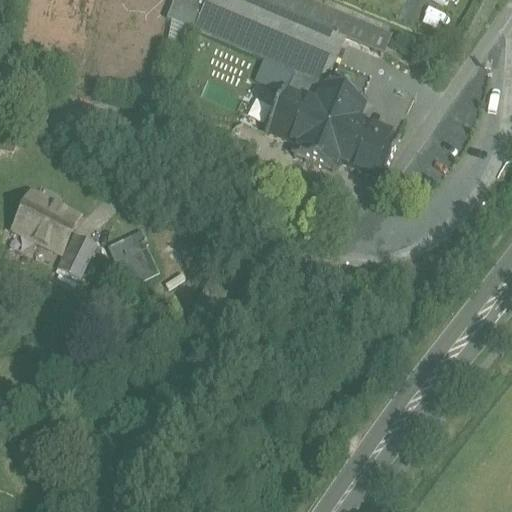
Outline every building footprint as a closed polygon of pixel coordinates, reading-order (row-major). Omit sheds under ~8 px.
[(172,0),(170,6),(172,10),(167,24),(195,35),(209,0),(172,0)] [(258,8),(238,0),(209,0),(195,35),(194,35),(295,79),(325,90),(344,45),(258,8)] [(261,0),(238,0),(258,8),(261,0)] [(352,26),(291,0),(261,0),(258,8),(344,45),(352,26)] [(389,42),(352,26),(344,45),(381,61),(389,42)] [(364,107),(325,90),(295,79),(286,98),(283,96),(266,137),(297,151),(293,161),(334,178),(338,168),(381,186),(399,146),(355,127),(364,107)] [(78,224),(31,201),(15,234),(62,257),(78,224)] [(142,237),(109,253),(128,292),(157,278),(151,266),(152,266),(145,253),(149,251),(142,237)] [(231,273),(214,264),(195,302),(213,310),(231,273)] [(414,276),(400,295),(409,302),(423,284),(414,276)]
